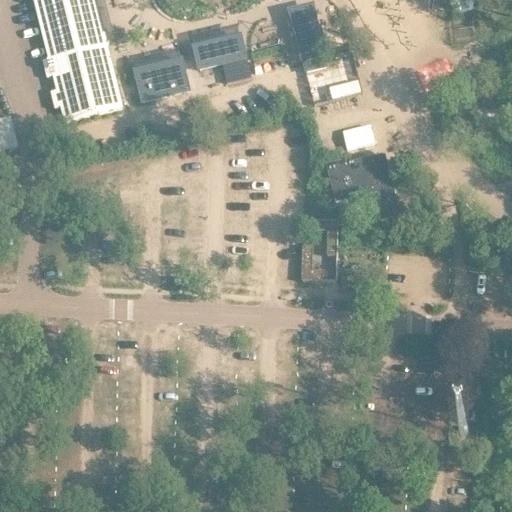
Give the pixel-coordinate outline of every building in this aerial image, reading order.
[(30,0),(46,63),(41,65),(45,81),(50,80),(54,94),(48,96),(52,112),(58,111),(62,126),(86,120),(90,119),(120,112),(101,38),(98,25),(91,0),(30,0)] [(312,14),(288,21),(301,68),(303,77),(305,76),(324,72),(317,39),(312,14)] [(239,38),(190,50),(196,76),(245,63),(239,38)] [(180,62),(131,74),(137,100),(186,87),(180,62)] [(0,155),(16,152),(12,136),(8,121),(0,122),(0,155)] [(375,161),(325,173),(333,207),(371,198),(378,223),(395,219),(388,193),(384,194),(375,161)]
